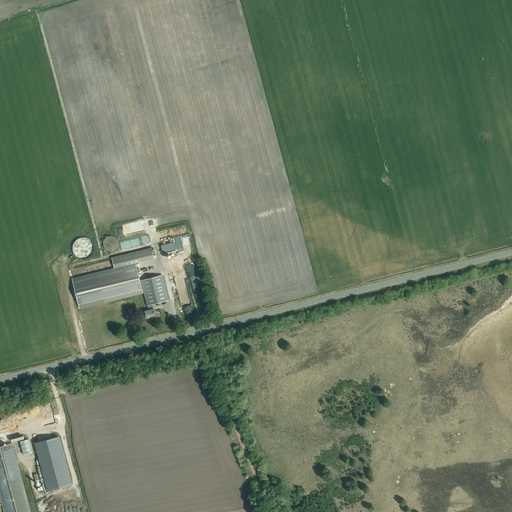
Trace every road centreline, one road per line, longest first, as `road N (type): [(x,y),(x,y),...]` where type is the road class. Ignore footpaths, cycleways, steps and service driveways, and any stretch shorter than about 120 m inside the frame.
road 1 (tertiary): [(0,379),(511,252)]
road 2 (track): [(270,511),(196,330)]
